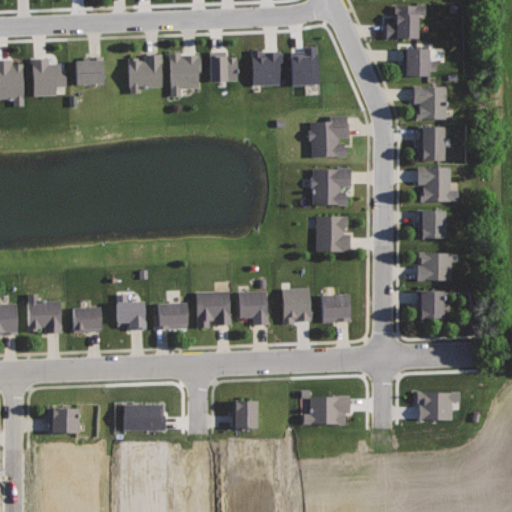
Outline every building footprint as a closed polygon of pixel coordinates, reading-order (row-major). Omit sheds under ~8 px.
[(424,4),(393,4),(393,21),(385,21),(385,37),(417,37),(417,14),(424,14),(424,4)] [(301,54),(286,54),(287,86),(316,85),(314,46),(301,46),(301,54)] [(428,47),(401,48),(401,75),(428,75),(428,47)] [(251,49),(253,84),(278,83),(277,66),(281,66),(281,50),(263,50),(264,53),(262,53),(261,49),(251,49)] [(225,50),(208,51),(209,81),(237,80),(236,56),(225,56),(225,50)] [(197,53),(180,53),(180,52),(169,52),(170,96),(179,96),(179,87),(197,86),(196,70),(200,70),(199,55),(197,55),(197,53)] [(160,53),(144,54),(144,60),(137,60),(137,56),(126,57),(126,63),(128,63),(128,86),(130,86),(130,92),(140,92),(139,86),(162,86),(160,53)] [(102,55),(82,56),(82,60),(74,60),(75,83),(103,82),(102,55)] [(30,57),(32,95),(55,94),(55,85),(65,85),(64,70),(60,70),(59,62),(49,62),(48,56),(30,57)] [(10,59),(0,59),(0,98),(12,98),(13,105),(23,105),(21,63),(11,63),(10,59)] [(445,85),(413,85),(413,101),(420,101),(420,109),(415,109),(415,118),(445,119),(445,85)] [(346,113),(328,114),(328,119),(308,120),(310,156),(345,154),(344,143),(337,143),(337,136),(347,136),(346,113)] [(443,125),(417,125),(417,159),(443,159),(443,125)] [(449,165),(416,166),(416,183),(424,183),(424,187),(422,187),(422,190),(419,190),(419,200),(458,200),(457,189),(450,189),(449,165)] [(350,167),(311,167),(310,204),(347,204),(347,190),(339,190),(339,186),(350,186),(350,167)] [(443,210),(416,210),(417,229),(421,229),(421,236),(443,236),(443,210)] [(347,215),(316,214),(315,250),(350,251),(351,233),(347,233),(347,215)] [(450,252),(418,252),(418,260),(420,260),(420,262),(423,262),(423,265),(417,265),(417,278),(450,278),(450,252)] [(309,285),(280,286),(281,323),(293,322),(293,318),(295,318),(295,320),(310,319),(309,285)] [(228,289),(194,291),(196,327),(208,326),(208,316),(214,316),(215,324),(230,323),(228,289)] [(265,289),(238,291),(239,316),(252,316),(252,324),(267,323),(265,289)] [(442,289),(416,290),(416,308),(419,308),(419,316),(442,316),(442,289)] [(38,291),(25,291),(26,331),(36,331),(36,325),(44,325),(45,331),(61,331),(60,298),(38,299),(38,291)] [(143,299),(127,300),(126,292),(115,293),(116,324),(127,324),(128,328),(144,328),(143,299)] [(348,293),(319,295),(321,321),(349,320),(348,293)] [(16,301),(0,302),(0,333),(18,333),(16,301)] [(185,301),(157,302),(157,314),(152,314),(153,328),(186,327),(185,301)] [(100,305),(71,306),(72,331),(101,330),(100,305)] [(457,391),(412,391),(412,404),(415,404),(415,420),(449,421),(450,401),(457,401),(457,391)] [(347,395),(306,395),(306,413),(300,413),(300,424),(342,424),(342,413),(347,413),(347,395)] [(255,399),(230,399),(230,428),(256,428),(255,399)] [(160,404),(121,404),(121,430),(160,430),(160,404)] [(77,407),(49,407),(48,432),(77,432),(77,407)] [(233,437),(248,437),(248,444),(262,444),(263,470),(244,470),(244,459),(233,459),(233,437)] [(47,446),(87,446),(87,473),(52,473),(52,460),(48,460),(47,446)] [(232,485),(271,485),(271,511),(236,511),(236,500),(232,500),(232,485)] [(50,511),(50,486),(76,486),(76,511),(50,511)] [(164,486),(164,500),(152,500),(152,506),(153,506),(153,511),(135,511),(135,486),(164,486)]
